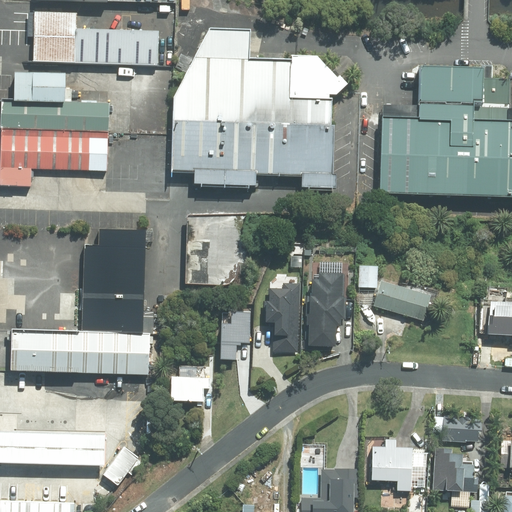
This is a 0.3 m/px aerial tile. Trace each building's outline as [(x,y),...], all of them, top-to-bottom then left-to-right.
[(70,5),(26,3),(24,52),(148,55),(149,20),(69,18),(70,5)] [(165,86),(163,160),(187,160),(187,174),(246,175),(246,161),(295,162),(294,175),(325,176),(325,163),(329,72),(307,50),(239,50),(239,26),(199,25),(165,86)] [(371,176),(511,180),(511,110),(499,110),(500,69),(473,68),(474,62),(411,60),(409,107),(373,106),(371,176)] [(55,64),(4,63),(3,91),(54,93),(55,64)] [(102,95),(0,92),(0,115),(101,119),(102,95)] [(101,119),(0,115),(0,176),(25,177),(25,157),(99,159),(101,119)] [(248,242),(247,242),(247,217),(189,217),(188,285),(227,286),(228,285),(229,285),(230,284),(231,284),(231,283),(232,283),(233,282),(234,281),(235,280),(235,279),(236,279),(236,278),(237,277),(238,276),(238,275),(238,274),(239,274),(239,273),(239,272),(240,271),(240,270),(240,269),(240,268),(240,267),(241,267),(241,266),(241,265),(242,265),(243,264),(244,264),(245,264),(245,263),(246,263),(247,262),(247,261),(248,261),(249,260),(250,259),(250,258),(250,257),(251,256),(251,255),(251,254),(251,253),(252,252),(252,251),(251,250),(251,249),(251,248),(251,247),(250,246),(250,245),(249,244),(249,243),(248,243),(248,242)] [(185,242),(186,220),(177,220),(176,242),(185,242)] [(77,232),(75,320),(138,321),(139,234),(77,232)] [(305,257),(292,256),(291,267),(304,268),(305,257)] [(374,267),(356,266),(355,288),(372,289),(374,267)] [(300,347),(330,347),(330,327),(337,327),(338,274),(312,274),(312,280),(306,280),(305,296),(302,296),(300,347)] [(426,296),(376,282),(370,306),(419,320),(426,296)] [(295,353),(296,284),(280,284),(280,290),(264,289),(263,302),(259,302),(259,325),(268,325),(268,336),(271,336),(270,352),(295,353)] [(229,329),(244,329),(245,322),(250,322),(251,313),(244,313),(244,302),(230,302),(229,329)] [(511,304),(486,303),(484,335),(511,336),(511,304)] [(3,318),(2,362),(141,365),(142,321),(138,321),(75,320),(3,318)] [(164,362),(164,393),(203,394),(204,363),(164,362)] [(111,436),(0,432),(0,462),(110,466),(111,436)] [(379,448),(367,448),(365,481),(393,482),(392,490),(407,491),(408,449),(391,449),(392,440),(379,440),(379,448)] [(511,442),(498,442),(497,467),(511,467),(511,442)] [(132,476),(144,461),(125,447),(105,474),(119,486),(128,474),(132,476)] [(446,450),(431,449),(429,491),(472,492),(473,466),(456,465),(456,455),(446,455),(446,450)] [(327,499),(300,499),(299,511),(347,511),(347,500),(355,500),(355,482),(348,481),(348,477),(328,477),(327,499)] [(511,511),(511,497),(499,497),(498,511),(511,511)] [(71,511),(72,500),(4,498),(4,511),(71,511)] [(485,511),(486,502),(468,501),(467,511),(485,511)]
